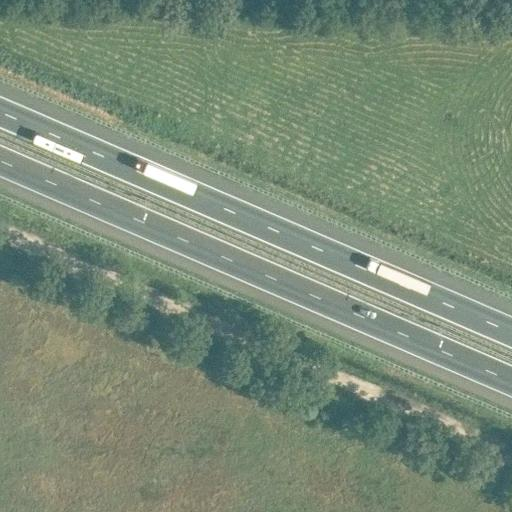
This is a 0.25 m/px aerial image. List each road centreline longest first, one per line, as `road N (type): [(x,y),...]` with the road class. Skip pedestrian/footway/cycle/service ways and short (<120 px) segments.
road 1 (motorway): [(0,153),(511,376)]
road 2 (motorway): [(511,317),(0,96)]
road 3 (track): [(0,232),(511,452)]
